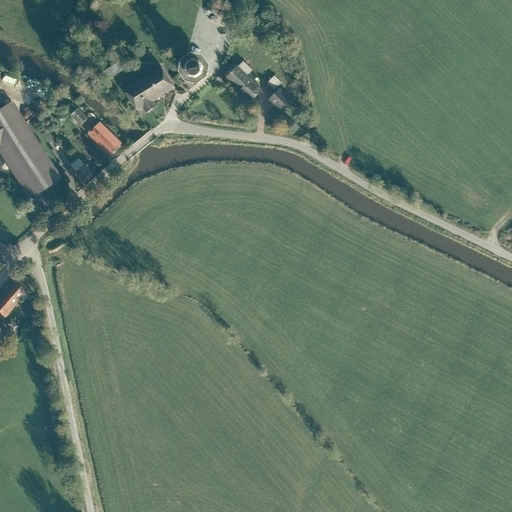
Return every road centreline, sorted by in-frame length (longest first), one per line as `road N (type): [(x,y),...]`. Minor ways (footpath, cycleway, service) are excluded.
road 1 (residential): [(32,240),(124,157),(171,128),(293,142),(511,258)]
road 2 (unclassified): [(92,511),(32,240)]
